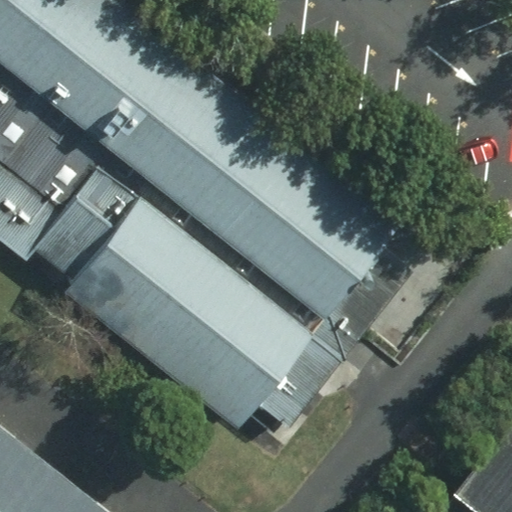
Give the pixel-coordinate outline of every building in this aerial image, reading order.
[(0,0),(0,245),(239,431),(260,406),(390,248),(413,219),(126,0),(0,0)] [(390,248),(260,406),(291,428),(418,269),(390,248)] [(511,511),(511,416),(451,496),(472,511),(511,511)] [(117,511),(0,419),(0,511),(117,511)] [(472,511),(451,496),(438,511),(472,511)]
